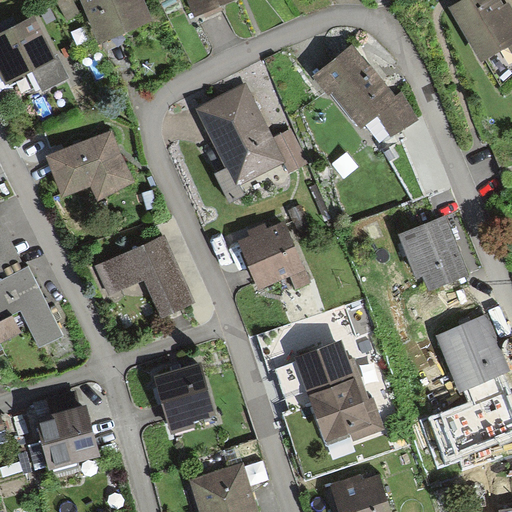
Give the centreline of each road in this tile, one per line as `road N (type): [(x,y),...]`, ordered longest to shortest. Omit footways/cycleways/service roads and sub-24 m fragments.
road 1 (residential): [(511,313),(404,50),(387,31),(357,18),(323,19),(292,32),(162,96),(148,117),(157,166),(231,321)]
road 2 (residential): [(0,146),(106,363)]
road 3 (residential): [(231,321),(292,511)]
road 4 (residential): [(106,363),(146,511)]
road 5 (residential): [(106,363),(231,321)]
